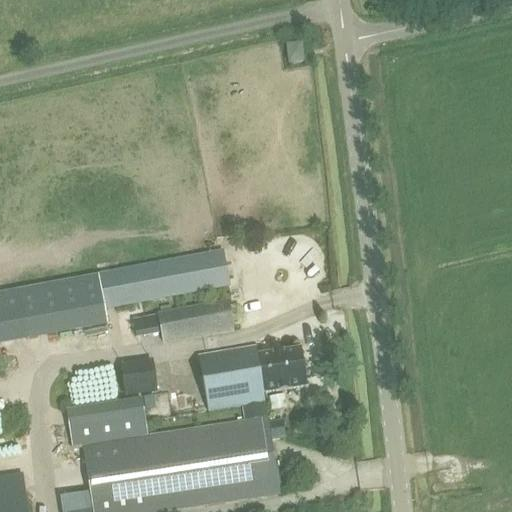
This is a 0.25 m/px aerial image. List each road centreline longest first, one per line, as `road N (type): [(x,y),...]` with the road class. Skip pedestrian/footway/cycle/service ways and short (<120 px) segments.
road 1 (tertiary): [(402,511),(349,43)]
road 2 (unclassified): [(349,43),(511,7)]
